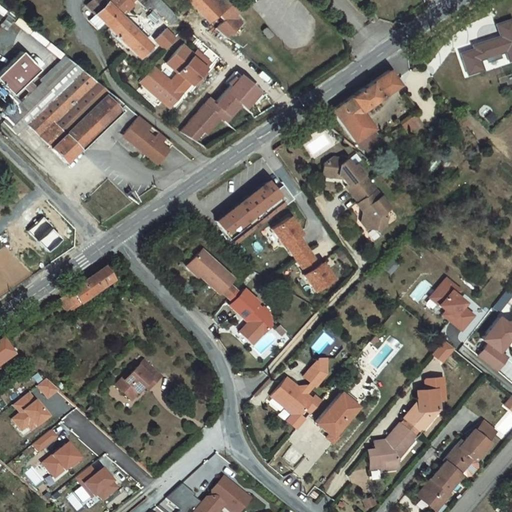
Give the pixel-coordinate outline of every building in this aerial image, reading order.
[(94,0),(85,8),(93,16),(105,3),(107,0),(94,0)] [(120,0),(107,0),(105,3),(120,17),(129,9),(127,7),(120,0)] [(139,0),(168,25),(177,15),(159,0),(139,0)] [(172,0),(179,6),(182,3),(206,28),(214,20),(219,26),(213,32),(224,42),(237,29),(232,25),(234,23),(230,20),(234,16),(223,5),(214,13),(201,0),(172,0)] [(209,0),(201,0),(214,13),(223,5),(218,0),(214,5),(209,0)] [(90,18),(99,27),(104,32),(116,21),(120,17),(105,3),(93,16),(90,18)] [(132,16),(125,24),(132,31),(139,23),(132,16)] [(99,27),(90,18),(88,21),(96,29),(99,27)] [(460,52),(468,75),(484,70),(481,61),(488,59),(489,62),(502,58),(501,54),(508,52),(511,61),(511,60),(511,18),(496,24),(500,35),(471,44),(472,48),(460,52)] [(122,20),(116,25),(127,36),(132,31),(125,24),(122,20)] [(116,21),(104,32),(134,62),(134,61),(145,50),(116,21)] [(139,23),(132,31),(151,50),(159,43),(139,23)] [(159,32),(147,43),(158,54),(170,43),(159,32)] [(222,44),(224,42),(213,32),(211,34),(222,44)] [(176,49),(160,67),(171,77),(184,88),(185,90),(187,88),(198,75),(199,73),(186,62),(188,60),(176,49)] [(145,50),(134,61),(137,65),(148,54),(145,50)] [(21,52),(0,71),(0,84),(11,96),(23,85),(28,80),(38,70),(21,52)] [(253,61),(247,54),(243,57),(249,64),(253,61)] [(188,60),(186,62),(199,73),(204,68),(192,56),(188,60)] [(52,125),(77,150),(120,108),(67,60),(36,89),(32,94),(21,104),(13,95),(0,107),(0,111),(6,118),(2,122),(15,135),(26,125),(39,138),(52,125)] [(356,140),(361,147),(363,145),(377,135),(361,111),(397,86),(387,70),(331,110),(353,142),(356,140)] [(148,71),(139,81),(142,85),(151,74),(148,71)] [(184,88),(171,77),(164,86),(151,74),(142,85),(139,81),(134,86),(162,112),(184,88)] [(201,79),(198,75),(187,88),(191,91),(201,79)] [(32,94),(36,89),(28,80),(23,85),(32,94)] [(202,106),(196,112),(208,122),(211,125),(214,128),(221,120),(230,110),(237,115),(251,99),(232,83),(207,111),(202,106)] [(196,112),(174,137),(186,147),(194,138),(208,122),(196,112)] [(413,114),(399,124),(406,133),(420,123),(413,114)] [(221,120),(214,128),(218,131),(225,123),(221,120)] [(167,150),(135,121),(118,140),(124,145),(126,143),(128,145),(128,148),(128,149),(135,155),(137,153),(139,155),(140,158),(139,159),(151,169),(167,150)] [(208,122),(194,138),(197,141),(211,125),(208,122)] [(39,138),(63,163),(77,150),(52,125),(39,138)] [(371,157),(385,147),(377,135),(363,145),(371,157)] [(323,175),(343,176),(343,179),(348,186),(347,187),(360,203),(359,204),(370,216),(363,222),(370,229),(374,226),(377,229),(382,229),(388,224),(389,217),(384,212),(391,206),(355,164),(352,166),(347,159),(332,159),(324,166),(323,175)] [(267,175),(215,217),(223,228),(215,234),(228,248),(239,239),(256,224),(288,198),(295,193),(285,179),(279,183),(276,185),(267,175)] [(134,198),(129,194),(124,199),(129,204),(134,198)] [(289,217),(271,230),(282,245),(284,243),(306,275),(303,277),(314,292),(332,280),(321,264),(319,266),(297,235),(300,233),(289,217)] [(232,278),(201,249),(189,261),(201,272),(199,275),(218,293),(221,291),(228,283),(232,278)] [(201,272),(189,261),(185,265),(197,276),(199,275),(201,272)] [(91,277),(101,291),(112,284),(101,270),(91,277)] [(58,300),(69,314),(101,291),(91,277),(58,300)] [(239,293),(228,283),(221,291),(232,301),(239,293)] [(243,288),(239,293),(232,301),(229,304),(243,318),(245,316),(250,320),(248,322),(262,334),(270,324),(270,316),(256,303),(258,302),(243,288)] [(496,311),(509,293),(503,289),(490,306),(496,311)] [(437,293),(421,313),(437,326),(443,332),(440,336),(451,346),(464,331),(453,322),(456,318),(448,311),(442,306),(446,301),(437,293)] [(43,300),(35,305),(38,309),(46,304),(43,300)] [(446,301),(442,306),(448,311),(452,306),(446,301)] [(443,332),(437,326),(433,330),(440,336),(443,332)] [(478,358),(469,370),(487,385),(497,372),(489,366),(499,354),(506,353),(507,355),(511,354),(511,335),(496,337),(490,331),(472,354),(478,358)] [(277,347),(273,343),(269,348),(273,351),(277,347)] [(127,401),(141,387),(144,390),(159,376),(140,357),(110,386),(113,389),(109,393),(116,400),(121,395),(127,401)] [(309,376),(302,385),(308,390),(311,386),(318,386),(317,376),(309,376)] [(306,403),(308,404),(318,391),(318,386),(311,386),(308,390),(302,385),(295,394),(301,399),(306,403)] [(167,401),(151,387),(145,394),(142,392),(135,402),(133,400),(121,414),(138,428),(151,412),(157,405),(161,408),(167,401)] [(417,405),(408,406),(412,428),(420,434),(426,433),(433,426),(431,414),(429,404),(435,402),(433,392),(417,394),(416,396),(417,405)] [(500,404),(511,412),(511,410),(511,397),(507,394),(500,404)] [(303,431),(314,417),(306,411),(302,415),(298,412),(288,404),(277,395),(262,414),(277,426),(279,422),(285,427),(293,433),(298,427),(303,431)] [(299,402),(288,404),(298,412),(306,403),(301,399),(299,402)] [(161,408),(157,405),(151,412),(155,415),(161,408)] [(343,416),(334,409),(309,440),(323,451),(327,454),(329,450),(351,422),(348,420),(343,416)] [(503,411),(496,420),(504,427),(511,418),(503,411)] [(417,437),(404,426),(397,433),(414,447),(418,443),(417,437)] [(293,433),(285,427),(285,434),(280,440),(290,448),(299,437),(293,433)] [(481,456),(489,445),(475,434),(466,444),(481,456)] [(410,453),(393,439),(387,447),(398,457),(406,457),(410,453)] [(483,458),(481,456),(466,444),(453,460),(449,458),(442,465),(447,469),(440,477),(438,475),(424,493),(426,495),(413,511),(438,511),(443,507),(441,505),(456,487),(467,474),(469,475),(483,458)] [(327,454),(323,451),(321,454),(327,460),(333,453),(329,450),(327,454)] [(392,456),(367,458),(368,467),(361,467),(364,486),(376,484),(392,482),(391,475),(398,467),(398,461),(392,456)] [(436,473),(438,475),(440,477),(447,469),(442,465),(436,473)] [(467,474),(456,487),(461,491),(466,490),(472,482),(472,478),(469,475),(467,474)] [(426,495),(424,493),(411,509),(413,511),(426,495)] [(244,511),(223,494),(211,509),(211,511),(193,511),(182,502),(172,511),(244,511)]
